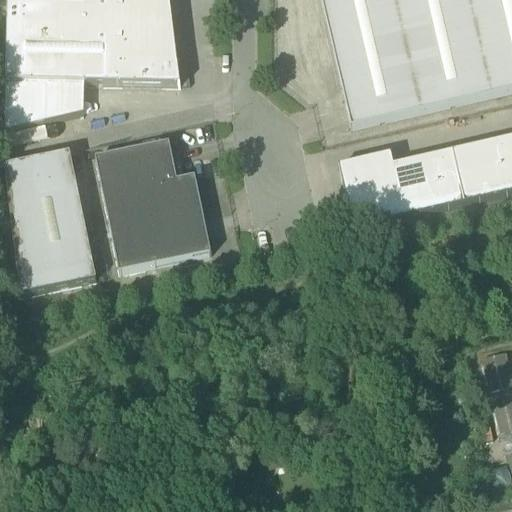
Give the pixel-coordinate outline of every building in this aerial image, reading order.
[(160,0),(7,0),(5,137),(84,119),(84,89),(177,91),(179,91),(174,51),(166,48),(160,0)] [(511,96),(511,0),(319,0),(351,134),(511,96)] [(389,158),(337,170),(352,234),(511,197),(511,142),(440,159),(393,170),(391,162),(390,158),(389,158)] [(194,182),(176,185),(168,148),(94,163),(118,278),(210,259),(194,182)] [(69,158),(47,163),(52,185),(7,195),(19,301),(95,285),(69,158)] [(437,298),(439,308),(451,305),(449,296),(437,298)] [(487,395),(507,391),(499,358),(480,363),(487,395)] [(499,443),(511,440),(511,412),(510,406),(491,411),(499,443)] [(510,491),(511,490),(511,456),(503,459),(510,491)] [(199,503),(201,511),(220,511),(225,511),(222,497),(199,503)]
